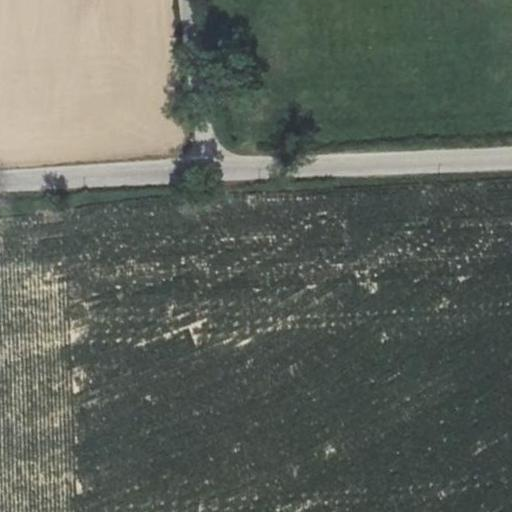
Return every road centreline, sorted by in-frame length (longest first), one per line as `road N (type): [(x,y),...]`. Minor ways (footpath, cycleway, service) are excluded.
road 1 (unclassified): [(213,172),(511,159)]
road 2 (unclassified): [(0,183),(213,172)]
road 3 (unclassified): [(189,0),(213,172)]
